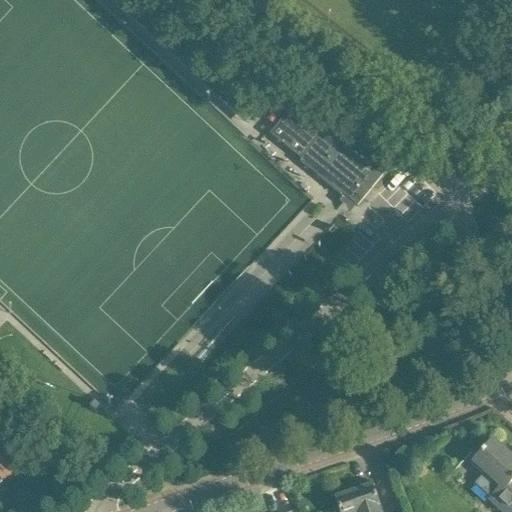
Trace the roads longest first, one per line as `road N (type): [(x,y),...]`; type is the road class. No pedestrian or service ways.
road 1 (unclassified): [(95,511),(104,494),(511,157)]
road 2 (tertiary): [(151,511),(511,380)]
